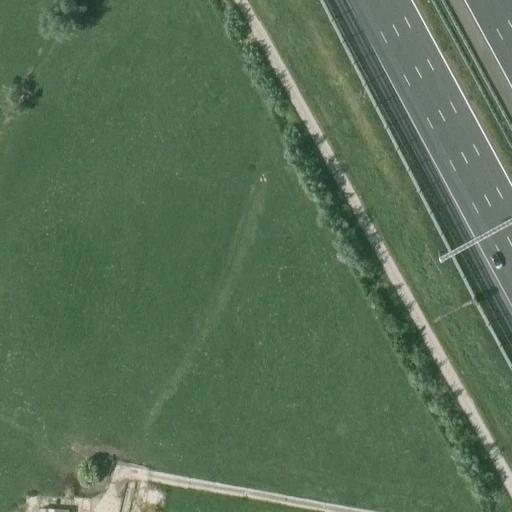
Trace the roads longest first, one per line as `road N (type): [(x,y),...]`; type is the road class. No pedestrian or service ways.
road 1 (motorway): [(372,0),(511,258)]
road 2 (track): [(90,0),(48,62),(0,196)]
